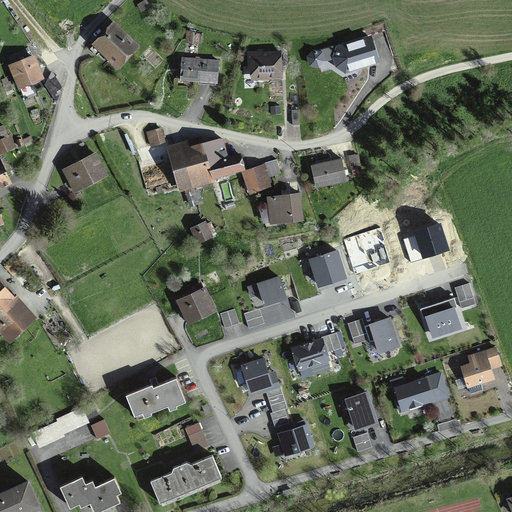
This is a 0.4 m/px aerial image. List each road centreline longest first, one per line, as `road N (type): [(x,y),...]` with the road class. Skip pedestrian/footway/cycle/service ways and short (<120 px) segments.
road 1 (residential): [(254,492),(197,365),(206,353),(464,271)]
road 2 (residential): [(60,133),(141,115),(290,150),(352,133)]
road 3 (residential): [(511,422),(254,492)]
road 4 (track): [(352,133),(405,88),(511,58)]
road 5 (residential): [(0,258),(23,229),(60,133)]
